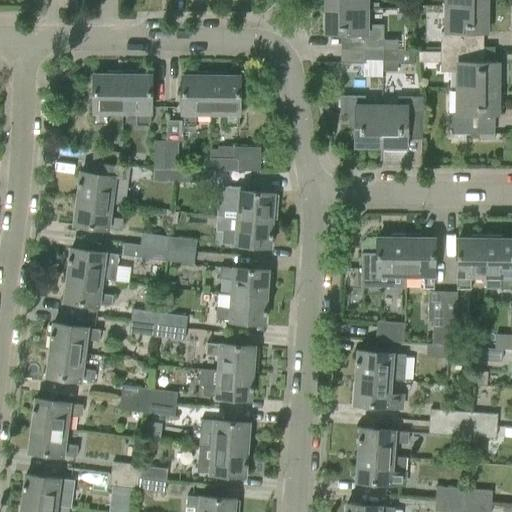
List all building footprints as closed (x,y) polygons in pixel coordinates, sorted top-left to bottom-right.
[(325,0),(326,8),(365,9),(365,0),(325,0)] [(440,33),(440,51),(458,51),(458,34),(485,34),(486,7),(446,7),(446,33),(440,33)] [(365,9),(326,8),(325,35),(363,36),(363,50),(382,51),(397,51),(397,37),(382,36),(382,25),(365,25),(365,9)] [(440,51),(440,72),(457,72),(457,89),(497,89),(497,86),(502,86),(502,65),(497,65),(497,62),(471,62),(472,48),(458,48),(458,51),(440,51)] [(382,51),(363,50),(363,75),(382,75),(382,59),(382,51)] [(382,51),(382,59),(397,59),(397,51),(382,51)] [(94,76),(93,125),(107,125),(107,112),(121,112),(122,72),(107,72),(107,76),(94,76)] [(136,72),(122,72),(121,112),(137,113),(137,125),(149,125),(150,76),(136,76),(136,72)] [(182,77),(181,122),(181,126),(195,126),(195,114),(210,114),(210,73),(195,73),(195,77),(182,77)] [(210,73),(210,114),(226,115),(226,126),(238,127),(238,77),(225,77),(225,73),(210,73)] [(457,114),(451,114),(451,134),(469,134),(470,116),(497,116),(497,89),(457,89),(457,114)] [(364,97),(360,97),(340,96),(339,115),(353,115),(353,147),(380,147),(380,107),(364,107),(364,97)] [(380,107),(380,147),(407,147),(408,116),(421,116),(421,98),(398,97),(398,107),(380,107)] [(153,142),(152,170),(164,170),(165,142),(153,142)] [(165,142),(164,170),(166,170),(177,170),(177,142),(165,142)] [(511,145),(501,145),(501,160),(511,159),(511,145)] [(94,162),(120,165),(121,153),(93,150),(92,162),(94,162)] [(210,159),(209,171),(238,171),(238,159),(210,159)] [(80,172),(77,199),(111,203),(124,205),(129,167),(120,165),(94,162),(93,163),(101,164),(100,175),(80,172)] [(166,170),(166,183),(181,183),(181,170),(177,170),(166,170)] [(209,171),(181,170),(181,183),(209,184),(209,171)] [(216,215),(216,216),(219,217),(238,219),(271,221),(273,194),(240,192),(240,188),(221,187),(219,216),(216,215)] [(111,203),(77,199),(73,225),(121,231),(122,219),(109,218),(111,203)] [(222,231),(221,244),(269,247),(271,221),(238,219),(237,232),(222,231)] [(361,254),(360,288),(405,288),(405,276),(405,235),(391,235),(390,239),(377,239),(377,254),(361,254)] [(420,235),(405,235),(405,276),(420,276),(420,288),(433,289),(433,239),(420,239),(420,235)] [(141,236),(140,246),(167,250),(168,239),(141,236)] [(457,260),(457,289),(470,289),(470,277),(485,277),(485,236),(470,236),(470,240),(457,240),(457,260)] [(485,277),(485,290),(500,290),(511,289),(511,240),(500,240),(500,236),(485,236),(485,277)] [(195,242),(168,239),(167,250),(194,253),(195,242)] [(167,250),(140,246),(123,244),(122,256),(166,261),(167,250)] [(70,249),(67,275),(102,280),(114,281),(118,255),(70,249)] [(167,250),(166,261),(193,264),(194,253),(167,250)] [(267,271),(248,269),(219,267),(219,279),(232,280),(231,295),(265,297),(267,271)] [(67,275),(64,301),(84,304),(111,307),(112,295),(100,294),(102,280),(67,275)] [(444,345),(444,317),(444,292),(427,292),(427,322),(432,322),(432,345),(444,345)] [(217,294),(216,310),(215,320),(263,324),(265,297),(231,295),(217,294)] [(157,324),(159,313),(131,310),(130,321),(157,324)] [(186,316),(159,313),(157,324),(185,327),(186,316)] [(444,317),(444,345),(446,346),(456,346),(457,317),(444,317)] [(157,324),(130,321),(129,332),(156,335),(157,324)] [(404,343),(405,324),(377,323),(376,341),(404,343)] [(100,330),(73,326),(53,324),(49,350),(83,354),(85,339),(99,341),(100,330)] [(185,327),(157,324),(156,335),(184,338),(185,327)] [(254,347),(234,346),(206,343),(205,354),(218,355),(217,371),(252,373),(254,347)] [(456,346),(446,346),(446,359),(474,361),(475,347),(456,346)] [(475,347),(474,361),(501,363),(502,349),(475,347)] [(83,354),(49,350),(46,376),(93,382),(95,370),(81,368),(83,354)] [(405,355),(377,353),(357,351),(355,377),(390,380),(403,381),(405,355)] [(252,373),(217,371),(200,369),(199,385),(203,385),(202,396),(250,400),(252,373)] [(390,380),(355,377),(354,404),(401,407),(402,397),(389,396),(390,380)] [(148,401),(149,390),(122,387),(120,398),(148,401)] [(149,390),(148,401),(175,404),(176,393),(149,390)] [(148,401),(120,398),(119,409),(146,412),(148,401)] [(35,399),(32,425),(65,429),(67,415),(81,417),(83,405),(35,399)] [(148,401),(146,412),(174,415),(175,404),(148,401)] [(469,425),(469,412),(431,410),(430,422),(469,425)] [(469,412),(469,425),(496,427),(497,414),(469,412)] [(248,423),(228,422),(200,420),(199,431),(213,432),(212,447),(246,450),(248,423)] [(469,425),(430,422),(429,435),(468,438),(469,425)] [(65,429),(32,425),(28,452),(76,458),(78,446),(63,444),(65,429)] [(496,427),(469,425),(468,438),(495,440),(496,427)] [(360,428),(358,455),(392,457),(393,443),(406,444),(407,432),(360,428)] [(198,446),(197,461),(197,473),(244,476),(246,450),(212,447),(198,446)] [(392,457),(358,455),(356,481),(403,485),(405,459),(392,457)] [(138,477),(139,466),(112,463),(111,474),(138,477)] [(167,469),(139,466),(138,477),(165,480),(167,469)] [(138,477),(111,474),(109,485),(137,488),(138,477)] [(25,475),(22,501),(56,506),(58,491),(72,493),(73,481),(25,475)] [(165,480),(138,477),(137,488),(164,491),(165,480)] [(436,487),(435,500),(463,501),(464,489),(436,487)] [(464,489),(463,501),(491,503),(491,491),(464,489)] [(186,496),(185,511),(233,511),(234,500),(186,496)] [(462,511),(463,501),(435,500),(434,511),(462,511)] [(54,511),(56,506),(22,501),(20,511),(54,511)] [(489,511),(491,503),(463,501),(462,511),(489,511)]
